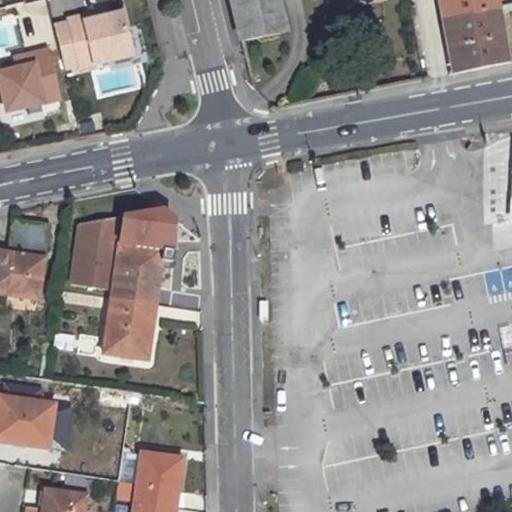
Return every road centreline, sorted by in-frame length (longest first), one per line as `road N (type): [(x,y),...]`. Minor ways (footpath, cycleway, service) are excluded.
road 1 (residential): [(221,141),(234,511)]
road 2 (secondary): [(511,86),(221,141)]
road 3 (secondary): [(221,141),(0,182)]
road 4 (unclassified): [(189,0),(221,141)]
